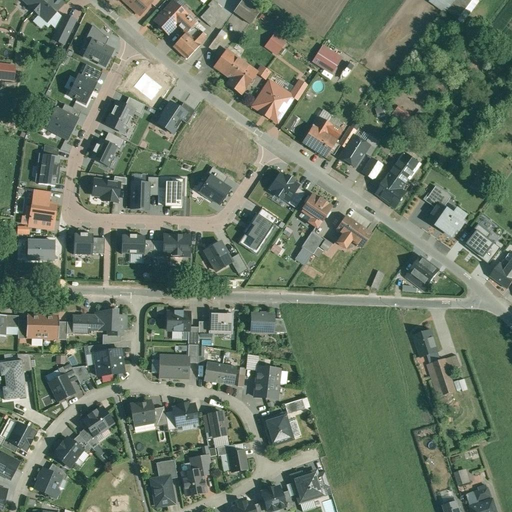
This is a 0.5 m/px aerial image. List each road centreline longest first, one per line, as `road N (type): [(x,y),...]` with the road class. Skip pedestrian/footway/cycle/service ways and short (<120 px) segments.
road 1 (residential): [(137,37),(77,154),(70,199),(77,218),(211,224),(236,205),(274,143)]
road 2 (residential): [(494,302),(140,293)]
road 3 (residential): [(274,143),(494,302)]
road 4 (residential): [(137,387),(91,399),(53,428),(21,480),(15,511)]
road 5 (residential): [(266,475),(239,408),(212,394),(137,387)]
road 6 (residential): [(137,37),(274,143)]
road 7 (residential): [(140,293),(0,290)]
